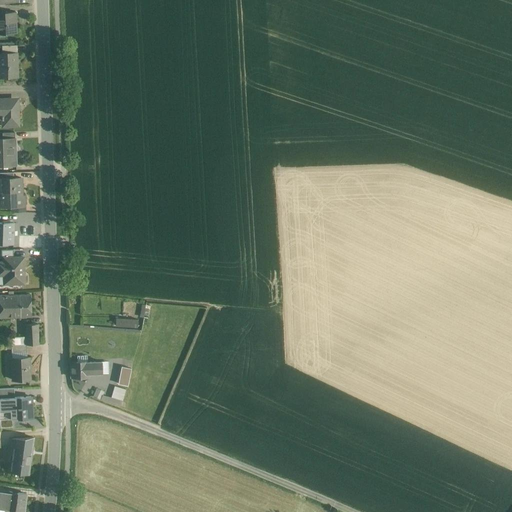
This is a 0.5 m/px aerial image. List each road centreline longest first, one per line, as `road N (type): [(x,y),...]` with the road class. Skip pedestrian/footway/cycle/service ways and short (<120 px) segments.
road 1 (tertiary): [(56,396),(45,0)]
road 2 (residential): [(56,396),(353,511)]
